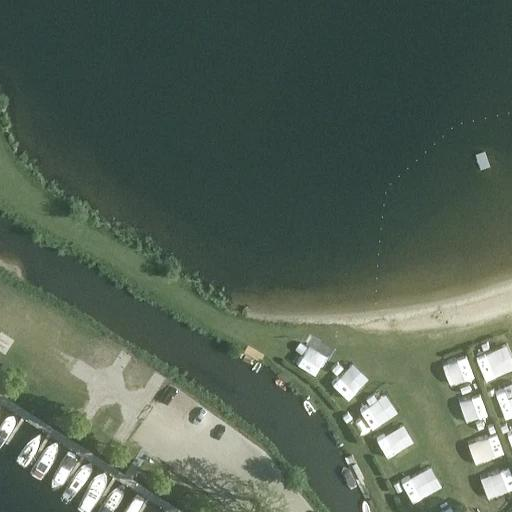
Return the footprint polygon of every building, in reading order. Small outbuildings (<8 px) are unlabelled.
[(0,314),(41,331),(49,314),(0,294),(0,314)] [(50,321),(40,336),(53,345),(63,329),(50,321)] [(309,371),(319,353),(296,340),(286,358),(309,371)] [(106,381),(149,401),(179,426),(181,428),(198,441),(207,446),(215,428),(205,420),(193,415),(196,409),(164,394),(166,390),(149,382),(139,373),(128,368),(123,364),(107,356),(94,371),(106,381)] [(332,360),(313,377),(334,399),(353,382),(332,360)] [(347,412),(361,429),(377,416),(363,399),(347,412)] [(388,422),(366,437),(381,458),(402,443),(388,422)] [(402,502),(431,488),(420,466),(391,480),(402,502)]
